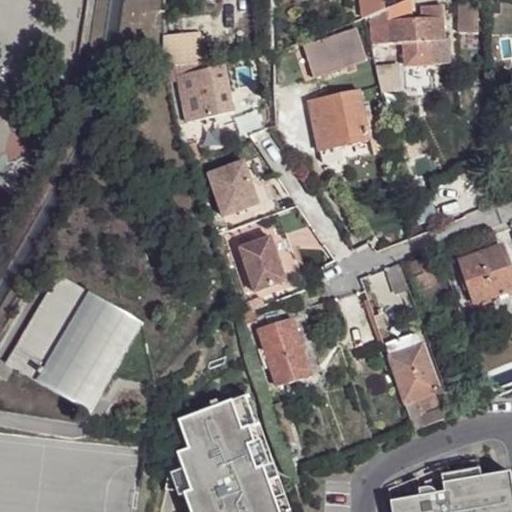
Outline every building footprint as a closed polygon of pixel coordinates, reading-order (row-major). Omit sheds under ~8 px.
[(364,18),(385,9),(384,0),(360,0),(362,19),(364,18)] [(411,0),(408,0),(385,9),(364,18),(368,45),(407,44),(445,42),(445,41),(444,13),(424,15),(412,15),(411,0)] [(478,13),(463,12),(460,29),(479,31),(481,13),(478,13)] [(367,60),(359,34),(313,49),(322,75),(367,60)] [(407,44),(407,67),(451,65),(450,41),(445,41),(445,42),(407,44)] [(376,67),(384,95),(401,94),(400,65),(376,67)] [(225,66),(178,76),(189,123),(235,112),(225,66)] [(359,91),(309,103),(319,153),(370,143),(359,91)] [(261,98),(241,102),(246,128),(252,136),(267,129),(261,98)] [(196,143),(187,146),(192,165),(201,162),(196,143)] [(209,177),(229,231),(276,215),(271,201),(259,205),(245,164),(209,177)] [(12,207),(1,201),(0,202),(0,216),(5,219),(12,207)] [(286,235),(239,252),(254,296),(301,279),(286,235)] [(462,262),(476,304),(511,291),(511,276),(503,248),(462,262)] [(410,293),(410,295),(445,283),(433,251),(400,264),(410,293)] [(397,296),(410,293),(400,264),(387,270),(397,296)] [(91,414),(104,392),(144,325),(61,275),(9,364),(91,414)] [(254,313),(242,318),(247,329),(258,325),(254,313)] [(260,331),(266,351),(299,340),(292,321),(260,331)] [(384,343),(404,400),(416,396),(420,409),(437,403),(432,390),(437,388),(417,332),(384,343)] [(299,340),(266,351),(278,389),(311,378),(299,340)] [(427,428),(454,416),(444,389),(437,391),(441,404),(421,412),(427,428)] [(415,433),(427,428),(421,412),(420,409),(416,396),(404,400),(415,433)] [(285,511),(245,399),(179,423),(190,452),(171,458),(169,476),(184,471),(192,492),(184,495),(190,511),(285,511)] [(274,408),(287,448),(297,445),(283,405),(274,408)] [(329,455),(332,463),(339,460),(337,453),(329,455)] [(184,471),(169,476),(166,490),(184,495),(192,492),(184,471)] [(422,499),(392,504),(393,511),(511,511),(511,476),(511,474),(481,481),(480,472),(426,482),(427,488),(420,489),(422,499)]
